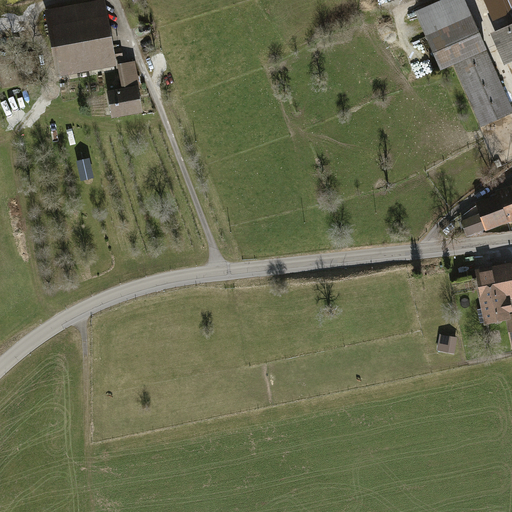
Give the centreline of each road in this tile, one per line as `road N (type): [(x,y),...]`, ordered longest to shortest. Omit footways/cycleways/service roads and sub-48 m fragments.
road 1 (tertiary): [(0,367),(77,312),(141,287),(423,251)]
road 2 (track): [(77,312),(87,449)]
